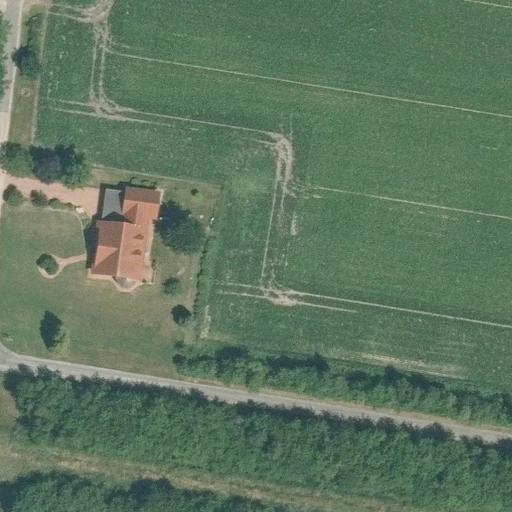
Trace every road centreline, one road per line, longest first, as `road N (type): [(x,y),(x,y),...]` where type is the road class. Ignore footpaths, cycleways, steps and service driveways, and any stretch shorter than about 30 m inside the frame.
road 1 (residential): [(511,443),(0,357)]
road 2 (residential): [(0,139),(13,0)]
